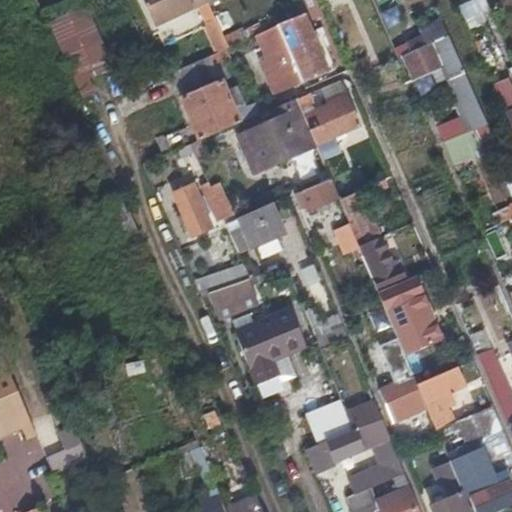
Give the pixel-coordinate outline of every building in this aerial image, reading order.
[(207,1),(206,0),(142,0),(154,26),(207,1)] [(416,11),(419,0),(401,0),(399,7),(416,11)] [(468,30),(488,21),(478,0),(473,0),(458,7),(468,30)] [(388,34),(402,30),(393,1),(379,5),(388,34)] [(85,3),(46,19),(79,99),(97,92),(86,66),(108,58),(85,3)] [(285,39),(304,83),(305,84),(327,73),(301,14),(282,23),(289,37),(285,39)] [(407,41),(409,46),(411,51),(405,54),(415,76),(432,69),(438,81),(449,76),(464,70),(442,18),(434,22),(437,28),(407,41)] [(277,95),(304,83),(285,39),(289,37),(282,23),(263,32),(269,46),(263,49),(269,60),(262,63),(277,95)] [(216,134),(263,113),(258,102),(235,112),(210,57),(171,75),(192,124),(160,139),(168,155),(191,145),(216,134)] [(462,103),(476,97),(464,70),(449,76),(462,103)] [(511,123),(511,79),(511,77),(495,84),(511,123)] [(327,104),(302,115),(312,138),(314,142),(324,137),(325,138),(358,124),(344,90),(325,99),(327,104)] [(295,98),(299,108),(314,102),(310,92),(295,98)] [(487,122),(482,110),(476,97),(462,103),(473,128),(487,122)] [(252,170),(314,143),(314,142),(312,138),(302,115),(299,108),(295,98),(273,109),(277,119),(237,137),(252,170)] [(258,102),(263,113),(273,109),(268,98),(258,102)] [(235,176),(216,134),(191,145),(210,187),(220,183),(230,178),(235,176)] [(338,200),(359,190),(352,173),(331,182),(334,189),(337,197),(338,200)] [(378,181),(380,186),(382,190),(395,184),(392,175),(378,181)] [(220,183),(225,192),(234,187),(230,178),(220,183)] [(330,179),(314,186),(298,192),(306,211),(337,197),(334,189),(331,182),(330,179)] [(234,214),(225,192),(220,183),(210,187),(212,191),(209,193),(220,220),(234,214)] [(342,207),(356,241),(363,239),(363,240),(380,234),(360,189),(359,190),(338,200),(342,207)] [(180,202),(187,220),(195,237),(213,229),(198,195),(180,202)] [(239,254),(248,250),(257,246),(262,256),(279,248),(275,237),(281,235),(268,205),(238,218),(243,229),(230,235),(239,254)] [(359,246),(356,241),(342,207),(331,212),(337,228),(337,229),(346,252),(359,246)] [(378,292),(400,282),(405,280),(396,259),(385,263),(377,243),(364,249),(377,280),(373,281),(378,292)] [(212,322),(257,308),(243,263),(198,278),(212,322)] [(405,280),(400,282),(378,292),(390,319),(404,353),(405,354),(441,339),(414,276),(405,280)] [(280,376),(276,369),(273,361),(307,346),(291,309),(235,333),(257,386),(280,376)] [(347,338),(342,326),(315,337),(319,349),(347,338)] [(427,407),(425,402),(417,384),(405,354),(404,353),(392,359),(401,381),(381,390),(395,422),(427,407)] [(417,384),(425,402),(467,384),(459,366),(417,384)] [(485,373),(496,398),(507,424),(511,421),(511,399),(498,367),(485,373)] [(0,431),(29,419),(14,383),(0,389),(0,431)] [(62,396),(45,403),(57,430),(73,424),(62,396)] [(324,441),(353,429),(347,413),(341,399),(307,413),(320,443),(324,441)] [(347,413),(353,429),(381,417),(374,402),(347,413)] [(437,431),(454,471),(466,499),(469,498),(475,511),(488,511),(511,501),(511,488),(504,470),(511,466),(511,447),(493,404),(454,423),(437,431)] [(431,416),(437,431),(454,423),(451,417),(444,420),(440,411),(431,416)] [(386,463),(392,477),(404,471),(400,462),(381,417),(353,429),(355,432),(325,444),(325,443),(324,441),(320,443),(319,444),(328,463),(377,442),(386,463)] [(355,432),(353,429),(324,441),(325,443),(325,444),(355,432)] [(69,458),(50,466),(57,481),(91,467),(78,435),(62,442),(69,458)] [(323,466),(328,463),(319,444),(314,446),(323,466)] [(386,463),(372,469),(378,483),(392,477),(386,463)] [(349,479),(355,492),(378,483),(372,469),(349,479)] [(378,483),(355,492),(348,496),(354,511),(421,511),(404,471),(392,477),(378,483)] [(436,480),(441,489),(445,498),(432,504),(435,511),(469,511),(453,473),(436,480)] [(99,484),(101,490),(104,497),(117,491),(111,478),(99,484)] [(226,509),(227,511),(262,511),(255,496),(226,509)]
